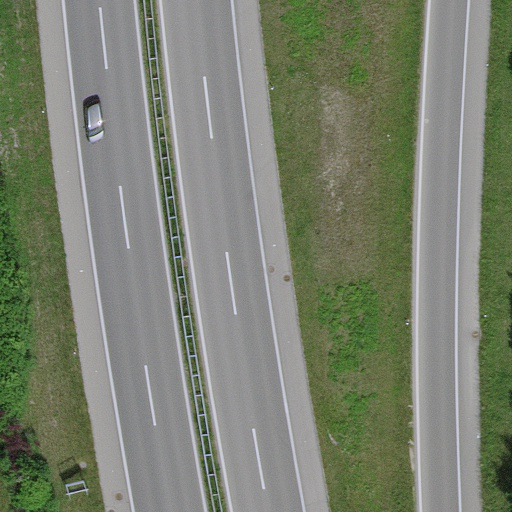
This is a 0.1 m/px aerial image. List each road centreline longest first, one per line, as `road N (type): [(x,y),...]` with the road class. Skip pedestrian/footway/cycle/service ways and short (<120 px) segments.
road 1 (motorway): [(267,511),(196,0)]
road 2 (motorway): [(99,0),(169,511)]
